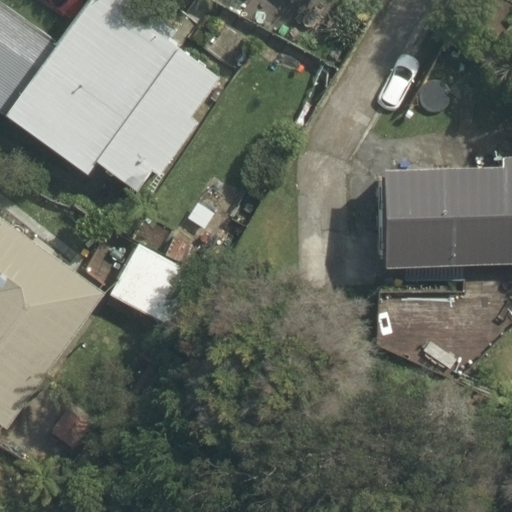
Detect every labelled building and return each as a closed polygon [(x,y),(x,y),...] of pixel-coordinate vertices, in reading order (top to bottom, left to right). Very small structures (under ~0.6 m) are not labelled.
[(146,0),(75,0),(50,37),(0,104),(0,113),(79,171),(88,158),(130,189),(146,168),(154,174),(193,120),(185,113),(213,76),(139,20),(151,4),(146,0)] [(0,104),(50,37),(0,2),(0,104)] [(373,262),(511,260),(511,150),(491,151),(492,161),(370,162),(373,262)] [(0,426),(1,427),(100,290),(0,217),(0,426)] [(193,274),(132,240),(103,292),(164,326),(193,274)]
